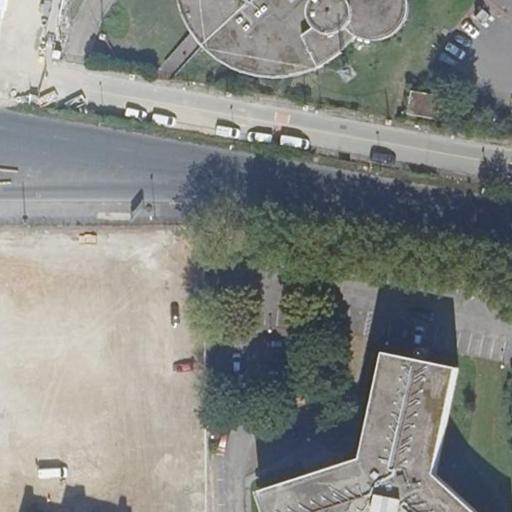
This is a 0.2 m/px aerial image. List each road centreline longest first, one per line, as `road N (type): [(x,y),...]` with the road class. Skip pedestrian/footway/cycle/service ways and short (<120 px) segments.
road 1 (primary): [(0,133),(511,231)]
road 2 (residential): [(23,0),(0,133)]
